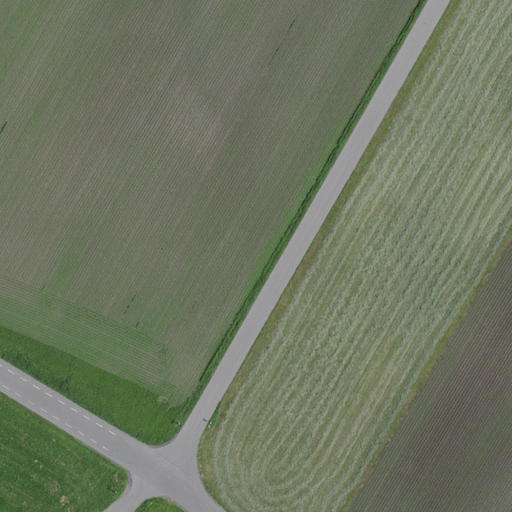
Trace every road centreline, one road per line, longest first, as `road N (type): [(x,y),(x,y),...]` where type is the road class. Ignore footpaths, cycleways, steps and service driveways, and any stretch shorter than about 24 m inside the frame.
road 1 (unclassified): [(444,0),(290,275),(167,472)]
road 2 (unclassified): [(167,472),(0,371)]
